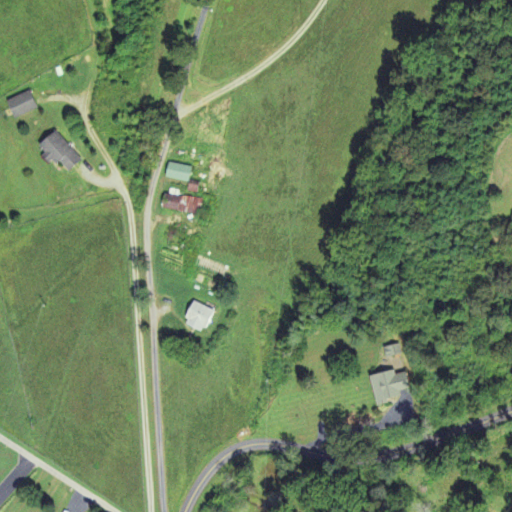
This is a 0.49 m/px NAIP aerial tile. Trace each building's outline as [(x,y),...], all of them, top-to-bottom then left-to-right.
[(6,102),(15,120),(37,108),(28,91),(6,102)] [(63,174),(79,162),(57,131),(41,143),(63,174)] [(191,168),(169,162),(165,177),(187,183),(191,168)] [(162,211),(201,214),(202,199),(163,195),(162,211)] [(213,311),(194,301),(183,323),(202,333),(213,311)] [(370,377),(376,403),(410,395),(404,369),(370,377)]
